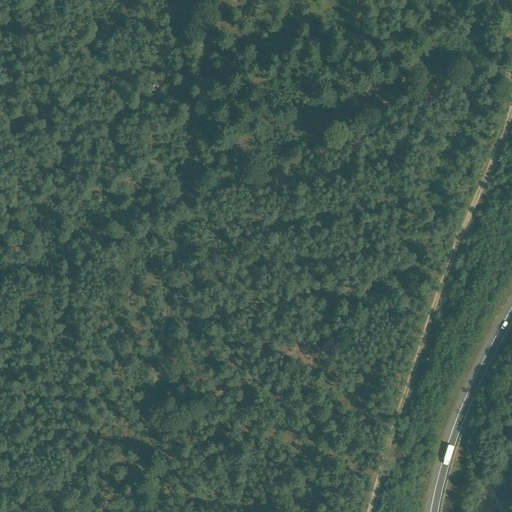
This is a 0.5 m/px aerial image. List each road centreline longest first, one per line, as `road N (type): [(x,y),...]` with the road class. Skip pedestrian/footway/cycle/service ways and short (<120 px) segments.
road 1 (track): [(511,104),(444,275),(370,511)]
road 2 (motorway): [(511,308),(456,419),(430,511)]
